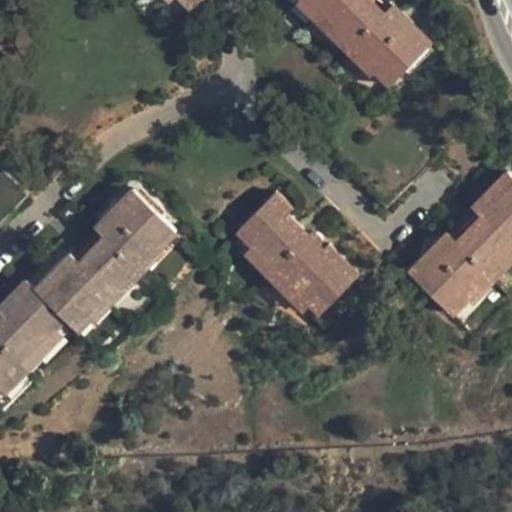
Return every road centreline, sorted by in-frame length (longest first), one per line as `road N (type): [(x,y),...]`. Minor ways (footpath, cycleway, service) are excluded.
road 1 (residential): [(0,248),(104,142),(240,80),(253,0)]
road 2 (unknown): [(240,80),(403,244),(458,186)]
